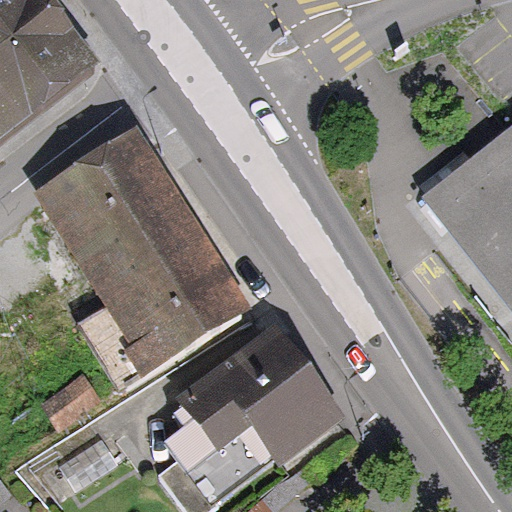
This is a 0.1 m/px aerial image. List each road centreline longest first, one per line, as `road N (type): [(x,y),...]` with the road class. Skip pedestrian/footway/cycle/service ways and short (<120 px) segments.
road 1 (primary): [(500,511),(350,303),(209,85)]
road 2 (residential): [(188,57),(0,197)]
road 3 (residential): [(396,0),(318,22),(209,85)]
